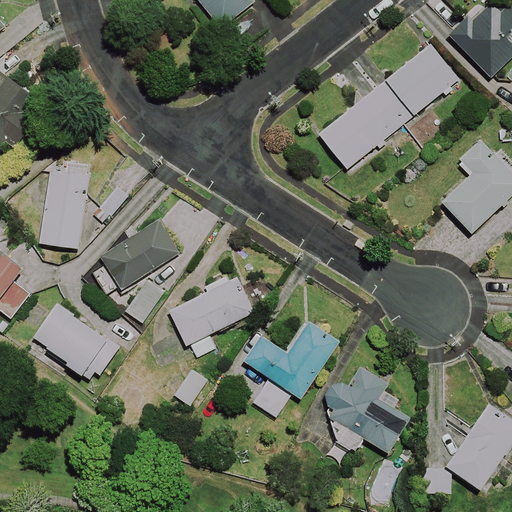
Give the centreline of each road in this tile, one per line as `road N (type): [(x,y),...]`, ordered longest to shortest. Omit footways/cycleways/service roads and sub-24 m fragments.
road 1 (residential): [(181,151),(434,311)]
road 2 (residential): [(369,0),(181,151)]
road 3 (residential): [(78,0),(117,88),(181,151)]
